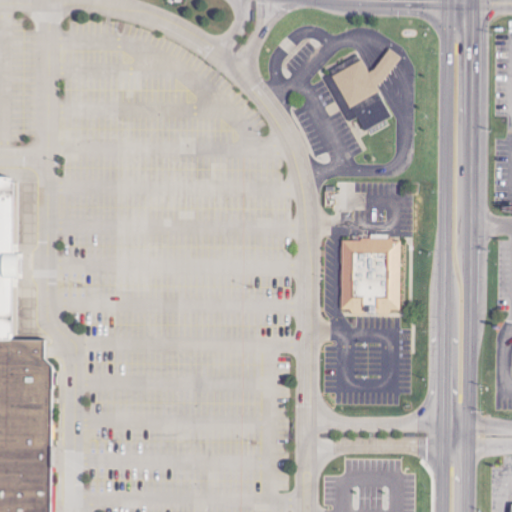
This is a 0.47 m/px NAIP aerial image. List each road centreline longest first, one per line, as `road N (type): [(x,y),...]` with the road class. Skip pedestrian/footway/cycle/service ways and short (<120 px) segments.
road 1 (primary): [(446,0),(442,511)]
road 2 (primary): [(469,511),(473,2)]
